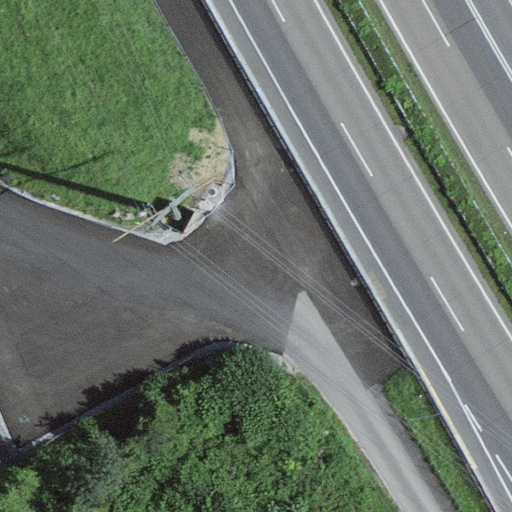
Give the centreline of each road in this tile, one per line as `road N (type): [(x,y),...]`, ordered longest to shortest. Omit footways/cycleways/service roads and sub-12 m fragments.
road 1 (motorway): [(272,0),(511,408)]
road 2 (track): [(422,511),(320,357),(286,326)]
road 3 (motorway): [(511,154),(423,0)]
